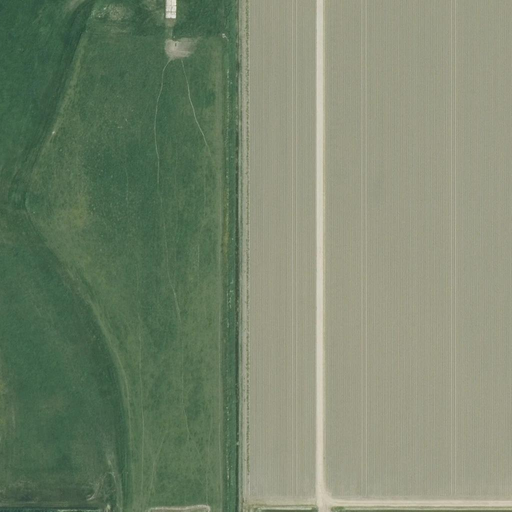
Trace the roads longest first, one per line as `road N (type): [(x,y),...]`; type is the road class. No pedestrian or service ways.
road 1 (track): [(319,505),(320,0)]
road 2 (track): [(319,505),(511,505)]
